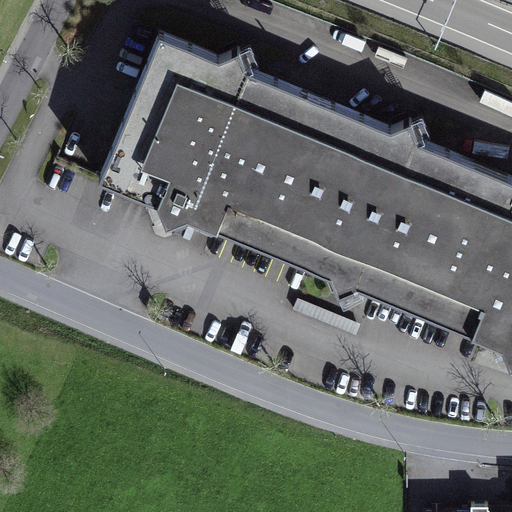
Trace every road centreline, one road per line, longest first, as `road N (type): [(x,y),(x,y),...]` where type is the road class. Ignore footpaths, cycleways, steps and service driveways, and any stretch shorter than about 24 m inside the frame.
road 1 (residential): [(0,275),(350,417),(511,447)]
road 2 (residential): [(58,0),(0,116)]
